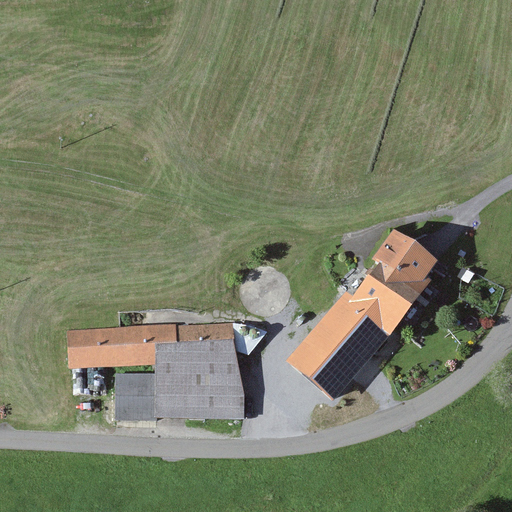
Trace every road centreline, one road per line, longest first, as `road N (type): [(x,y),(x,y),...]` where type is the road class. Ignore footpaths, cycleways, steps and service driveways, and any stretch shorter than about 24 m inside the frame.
road 1 (unclassified): [(0,439),(300,448),(419,410),(473,374),(511,326)]
road 2 (track): [(340,237),(451,213),(511,185)]
